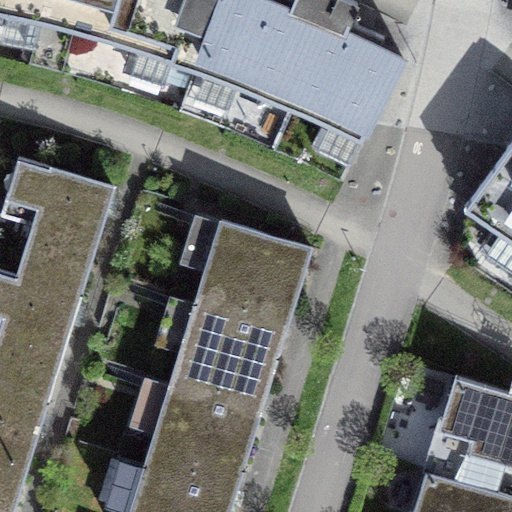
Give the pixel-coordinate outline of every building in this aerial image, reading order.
[(181,64),(206,0),(0,0),(0,11),(65,26),(136,48),(181,64)] [(206,0),(181,64),(217,77),(361,142),(403,58),(379,46),(383,34),(350,18),(357,2),(353,0),(206,0)] [(511,142),(465,206),(511,237),(511,142)] [(17,275),(79,294),(113,186),(19,156),(1,212),(33,222),(17,275)] [(196,301),(285,328),(310,247),(221,219),(196,301)] [(0,388),(45,403),(79,294),(17,275),(0,269),(0,388)] [(285,328),(196,301),(171,382),(260,409),(285,328)] [(511,393),(458,376),(429,470),(495,491),(505,460),(511,462),(511,393)] [(260,409),(171,382),(146,463),(235,491),(260,409)] [(11,511),(45,403),(0,388),(0,508),(10,511),(11,511)] [(228,511),(235,491),(146,463),(130,511),(228,511)] [(511,511),(511,496),(495,491),(429,470),(415,511),(511,511)]
